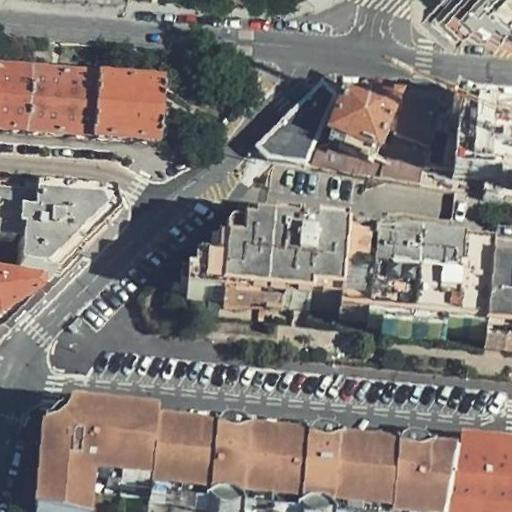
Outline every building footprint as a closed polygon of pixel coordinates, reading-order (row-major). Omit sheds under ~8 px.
[(511,0),(428,0),(459,30),(511,34),(511,0)] [(0,133),(22,135),(26,74),(0,72),(0,133)] [(87,141),(92,79),(26,74),(22,135),(87,141)] [(158,84),(92,79),(87,141),(153,146),(158,84)] [(264,163),(269,163),(271,163),(304,168),(332,101),(319,86),(285,121),(256,152),(264,163)] [(450,105),(508,109),(510,93),(451,89),(450,105)] [(366,99),(342,108),(330,138),(332,139),(329,146),(317,150),(309,168),(418,188),(439,106),(376,100),(366,99)] [(511,112),(439,106),(418,188),(511,221),(511,112)] [(12,273),(38,279),(48,280),(80,249),(78,246),(105,222),(104,213),(102,201),(56,198),(3,194),(0,193),(0,245),(7,246),(12,242),(13,236),(17,236),(12,273)] [(511,273),(489,271),(490,265),(445,260),(445,253),(343,244),(343,240),(261,232),(244,230),(242,240),(227,238),(224,256),(213,254),(212,274),(192,271),(192,284),(186,283),(184,305),(305,317),(306,309),(336,312),(336,317),(368,320),(367,325),(453,333),(453,328),(484,331),(482,345),(511,347),(510,353),(511,353),(511,273)] [(0,316),(37,294),(37,286),(38,279),(12,273),(0,270),(0,316)] [(443,511),(455,453),(448,453),(445,455),(430,453),(428,451),(422,455),(418,455),(417,459),(407,458),(407,454),(405,454),(401,452),(397,448),(395,450),(371,448),(369,445),(364,445),(361,447),(337,444),(335,442),(329,446),(324,446),(324,450),(314,449),(314,446),(310,445),(308,444),(304,440),(305,439),(301,442),(279,440),(277,436),(271,436),(269,438),(246,436),(244,433),(238,438),(233,438),(233,442),(222,441),(223,437),(215,434),(213,430),(211,433),(190,431),(187,429),(183,428),(182,437),(152,434),(153,425),(60,416),(62,419),(58,425),(58,428),(50,435),(47,433),(45,435),(41,435),(33,511),(145,511),(146,507),(201,511),(443,511)] [(511,511),(511,459),(501,459),(458,453),(446,511),(511,511)]
